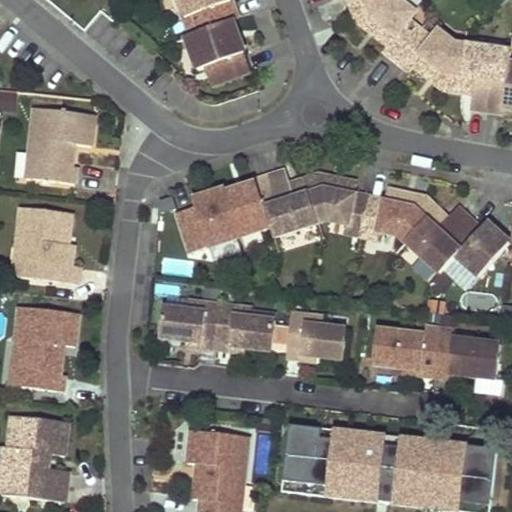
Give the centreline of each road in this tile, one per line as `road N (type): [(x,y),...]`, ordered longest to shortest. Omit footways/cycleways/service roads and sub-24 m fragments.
road 1 (residential): [(121,373),(457,407)]
road 2 (residential): [(121,373),(138,175),(182,138)]
road 3 (residential): [(17,0),(182,138)]
road 4 (residential): [(334,123),(511,159)]
road 5 (residential): [(124,511),(121,373)]
